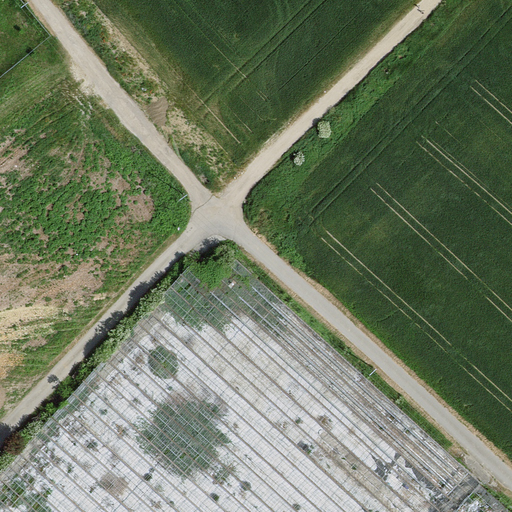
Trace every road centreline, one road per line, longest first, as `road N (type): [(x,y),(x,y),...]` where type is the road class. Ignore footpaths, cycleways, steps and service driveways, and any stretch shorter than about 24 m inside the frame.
road 1 (track): [(511,478),(217,211)]
road 2 (track): [(217,211),(0,441)]
road 3 (track): [(434,0),(217,211)]
road 4 (track): [(40,0),(217,211)]
